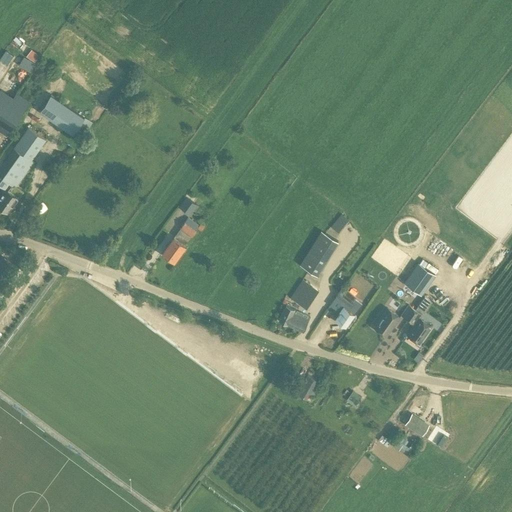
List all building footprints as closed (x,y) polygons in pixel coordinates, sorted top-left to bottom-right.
[(30,48),(25,55),(33,61),(38,54),(30,48)] [(0,57),(0,59),(8,64),(15,55),(6,49),(0,57)] [(24,57),(19,65),(30,73),(36,64),(24,57)] [(0,130),(7,135),(28,102),(16,93),(13,98),(0,89),(0,90),(0,130)] [(39,111),(73,134),(75,131),(82,137),(92,122),(51,94),(39,111)] [(23,191),(16,186),(34,162),(31,160),(45,140),(29,128),(0,167),(0,184),(4,188),(0,193),(0,194),(1,196),(0,197),(0,206),(7,212),(18,198),(23,191)] [(189,215),(197,205),(185,196),(177,207),(189,215)] [(341,213),(330,226),(338,233),(349,220),(341,213)] [(201,230),(204,226),(201,224),(199,225),(188,217),(162,253),(174,261),(198,228),(201,230)] [(327,257),(310,246),(299,263),(316,274),(327,257)] [(0,283),(2,281),(2,280),(11,268),(13,265),(11,263),(4,257),(0,262),(0,283)] [(424,257),(421,261),(436,272),(439,268),(424,257)] [(435,274),(418,263),(405,282),(421,294),(435,274)] [(306,307),(313,296),(305,290),(310,283),(302,278),(290,296),(298,301),(306,307)] [(342,287),(335,296),(330,304),(340,311),(335,319),(345,327),(354,314),(353,313),(361,303),(354,298),(355,296),(342,287)] [(303,330),(310,315),(286,304),(279,319),(287,323),(303,330)] [(421,314),(408,304),(401,314),(414,323),(407,334),(419,343),(431,326),(419,317),(421,314)] [(373,327),(386,336),(399,317),(387,308),(373,327)] [(296,392),(309,400),(321,382),(308,374),(296,392)] [(357,405),(362,394),(352,389),(347,400),(357,405)] [(428,426),(411,415),(405,424),(423,435),(428,426)]
